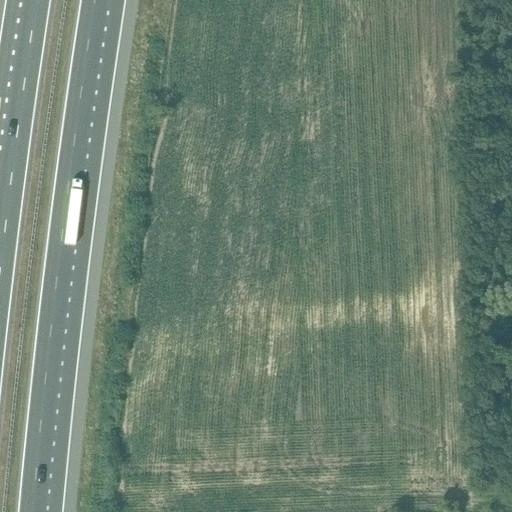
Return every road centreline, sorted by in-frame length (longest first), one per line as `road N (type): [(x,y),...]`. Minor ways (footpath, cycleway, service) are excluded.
road 1 (motorway): [(33,511),(43,376),(95,0)]
road 2 (motorway): [(36,0),(0,269)]
